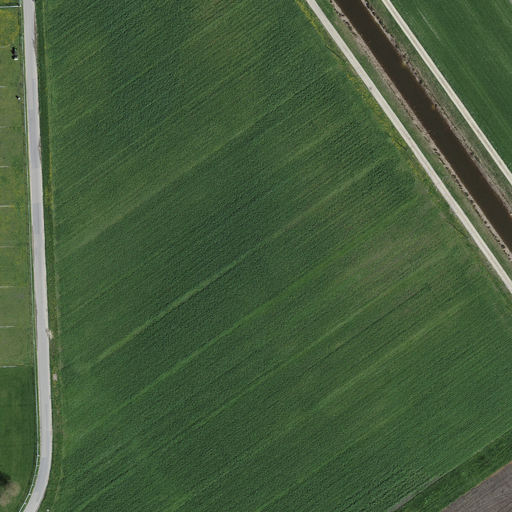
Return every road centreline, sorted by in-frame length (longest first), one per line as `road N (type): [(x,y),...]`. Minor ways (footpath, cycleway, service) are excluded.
road 1 (unclassified): [(29,0),(47,462),(31,511)]
road 2 (track): [(511,286),(311,0)]
road 3 (track): [(383,0),(511,184)]
